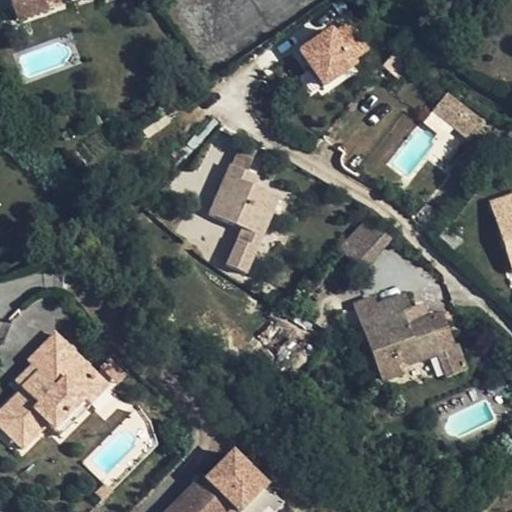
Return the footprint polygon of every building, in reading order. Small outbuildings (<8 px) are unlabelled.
[(7,0),(12,15),(43,5),(56,0),(68,0),(69,1),(73,0),(7,0)] [(45,12),(43,5),(12,15),(15,22),(45,12)] [(320,85),(371,56),(348,16),(297,45),(320,85)] [(447,91),(432,111),(470,142),(486,122),(447,91)] [(207,215),(241,230),(247,233),(242,243),(236,240),(225,266),(244,274),(277,199),(251,187),(255,178),(228,167),(207,215)] [(511,198),(489,206),(509,270),(511,269),(511,198)] [(368,220),(350,240),(370,258),(388,237),(368,220)] [(241,230),(236,240),(242,243),(247,233),(241,230)] [(370,258),(350,240),(338,254),(358,271),(370,258)] [(438,316),(426,321),(406,328),(400,312),(407,309),(402,299),(375,308),(379,321),(360,328),(381,383),(402,375),(400,368),(435,355),(437,355),(430,338),(444,332),(438,316)] [(353,306),(352,308),(357,323),(372,306),(370,300),(353,306)] [(420,304),(413,307),(416,315),(423,312),(420,304)] [(372,306),(357,323),(360,328),(379,321),(375,308),(373,308),(372,306)] [(416,315),(413,307),(407,309),(400,312),(406,328),(426,321),(423,312),(416,315)] [(451,348),(444,332),(430,338),(437,355),(435,355),(445,379),(464,372),(454,346),(451,348)] [(95,378),(55,337),(29,365),(34,370),(40,377),(23,393),(0,416),(0,430),(23,452),(48,428),(54,434),(85,402),(78,395),(95,378)] [(18,387),(23,393),(40,377),(34,370),(18,387)] [(108,390),(95,378),(78,395),(85,402),(90,407),(108,390)] [(90,407),(85,402),(54,434),(61,440),(92,409),(90,407)] [(186,490),(191,494),(202,483),(199,478),(186,490)] [(186,490),(164,511),(230,511),(231,511),(202,483),(191,494),(186,490)]
